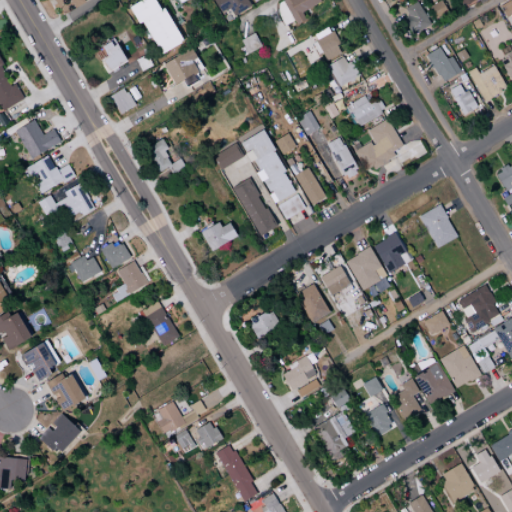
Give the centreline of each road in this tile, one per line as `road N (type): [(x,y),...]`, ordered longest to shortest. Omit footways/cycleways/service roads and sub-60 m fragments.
road 1 (residential): [(511,124),(201,310)]
road 2 (residential): [(161,242),(322,511)]
road 3 (residential): [(354,0),(511,267)]
road 4 (residential): [(511,394),(321,510)]
road 5 (residential): [(371,0),(461,156)]
road 6 (residential): [(18,0),(92,128)]
road 7 (residential): [(161,242),(155,216),(109,138),(92,128)]
road 8 (residential): [(92,128),(94,147),(140,226),(161,242)]
